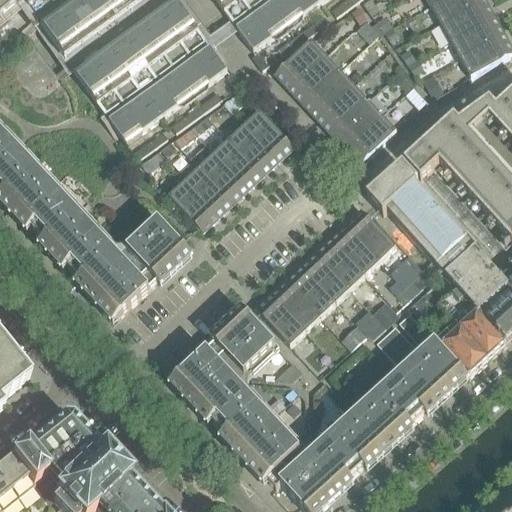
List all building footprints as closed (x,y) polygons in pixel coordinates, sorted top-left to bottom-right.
[(211,41),(181,0),(0,0),(0,66),(42,32),(110,125),(143,101),(176,77),(210,52),(212,55),(229,43),(238,36),(236,33),(231,26),(222,33),(211,41)] [(212,0),(231,26),(236,33),(271,8),(282,0),(212,0)] [(322,9),(315,0),(282,0),(271,8),(288,33),(322,9)] [(334,0),(315,0),(322,9),(334,0)] [(365,0),(354,0),(347,5),(351,12),(366,1),(365,0)] [(424,0),(431,11),(451,0),(424,0)] [(441,29),(480,7),(476,0),(451,0),(431,11),(441,29)] [(372,21),(385,12),(380,6),(375,9),(371,4),(364,9),(372,21)] [(347,5),(332,16),(337,23),(351,12),(347,5)] [(451,47),(490,25),(480,7),(441,29),(451,47)] [(254,58),(288,33),(271,8),(236,33),(238,36),(254,58)] [(367,25),(359,13),(353,17),(361,29),(367,25)] [(324,22),(310,32),(314,39),(329,28),(324,22)] [(392,33),(384,22),(377,28),(385,39),(392,33)] [(460,65),(500,43),(490,25),(451,47),(460,65)] [(379,40),(367,27),(362,30),(356,35),(370,50),(379,40)] [(310,32),(295,42),(300,49),(314,39),(310,32)] [(399,43),(392,33),(385,39),(392,48),(399,43)] [(282,62),(300,49),(295,42),(278,55),(282,62)] [(471,84),(511,62),(500,43),(460,65),(471,84)] [(290,96),(326,62),(311,46),(275,81),(290,96)] [(194,101),(228,76),(212,55),(210,52),(176,77),(194,101)] [(416,66),(408,55),(400,60),(409,72),(416,66)] [(269,71),(260,58),(253,63),(262,76),(269,71)] [(304,111),(340,77),(326,62),(290,96),(304,111)] [(423,76),(416,66),(409,72),(415,81),(423,76)] [(194,101),(176,77),(143,101),(161,125),(194,101)] [(243,90),(233,77),(227,81),(237,94),(243,90)] [(318,126),(354,92),(340,77),(304,111),(318,126)] [(433,90),(429,82),(421,87),(426,95),(433,90)] [(332,141),(368,107),(354,92),(318,126),(332,141)] [(511,92),(501,102),(496,97),(486,105),(485,103),(455,126),(449,121),(410,158),(406,154),(397,162),(401,166),(399,168),(416,186),(428,175),(503,255),(511,247),(511,92)] [(205,118),(223,105),(219,98),(201,111),(205,118)] [(232,118),(246,108),(239,100),(224,110),(232,118)] [(128,149),(161,125),(143,101),(110,125),(127,149),(128,149)] [(345,156),(382,122),(368,107),(332,141),(345,156)] [(201,111),(187,121),(191,128),(205,118),(201,111)] [(291,150),(259,118),(245,132),(279,168),(294,154),(291,150)] [(187,121),(172,131),(177,138),(178,138),(191,128),(187,121)] [(197,141),(213,129),(207,122),(191,134),(197,141)] [(364,168),(397,137),(382,122),(345,156),(360,172),(364,168)] [(279,168),(245,132),(230,146),(264,182),(279,168)] [(50,188),(15,151),(0,134),(0,200),(17,218),(50,188)] [(180,153),(197,141),(191,134),(174,146),(180,153)] [(165,137),(150,148),(155,154),(170,144),(165,137)] [(264,182),(230,146),(215,160),(249,196),(264,182)] [(150,148),(134,159),(139,166),(140,165),(155,154),(150,148)] [(178,155),(172,148),(164,155),(169,162),(178,155)] [(249,196),(215,160),(200,174),(234,210),(249,196)] [(234,210),(200,174),(185,188),(219,224),(234,210)] [(389,217),(416,192),(399,174),(393,179),(391,177),(388,181),(389,182),(367,202),(368,203),(367,203),(379,216),(385,221),(389,217)] [(98,239),(78,218),(50,188),(17,218),(66,270),(98,239)] [(219,224),(185,188),(170,202),(199,234),(199,235),(199,236),(201,234),(204,238),(219,224)] [(465,247),(416,192),(389,217),(457,293),(485,268),(476,258),(477,256),(467,246),(465,247)] [(397,253),(369,225),(366,221),(350,236),(381,269),(397,253)] [(117,326),(173,274),(189,259),(181,251),(159,227),(120,263),(98,239),(66,270),(117,326)] [(381,269),(350,236),(336,250),(366,283),(381,269)] [(366,283),(336,250),(321,264),(351,297),(366,283)] [(404,295),(420,280),(423,277),(410,263),(391,281),(404,295)] [(351,297),(321,264),(306,278),(336,311),(337,310),(351,297)] [(511,298),(500,284),(493,276),(485,268),(457,293),(436,311),(454,332),(487,368),(495,361),(507,350),(507,349),(505,346),(510,342),(511,344),(511,298)] [(511,272),(500,284),(511,298),(511,272)] [(336,311),(306,278),(292,292),(321,324),(325,321),(333,313),(336,311)] [(405,311),(429,289),(420,280),(404,295),(397,302),(405,311)] [(321,324),(292,292),(276,307),(306,338),(321,324)] [(422,319),(434,308),(426,299),(413,310),(422,319)] [(306,338),(276,307),(261,321),(290,353),(306,338)] [(389,312),(376,324),(386,334),(399,322),(389,312)] [(371,318),(357,332),(366,342),(373,347),(386,335),(386,334),(376,324),(371,318)] [(308,464),(287,441),(237,388),(276,352),(246,320),(175,386),(276,495),(281,491),(308,464)] [(405,335),(415,326),(410,320),(399,329),(405,335)] [(410,341),(421,332),(415,326),(405,335),(410,341)] [(351,356),(366,342),(357,332),(342,346),(351,356)] [(392,347),(402,338),(396,332),(387,341),(392,347)] [(416,347),(426,338),(421,332),(410,341),(416,347)] [(487,368),(454,332),(437,347),(466,379),(465,381),(469,384),(487,368)] [(398,353),(407,344),(402,338),(392,347),(398,353)] [(421,353),(431,344),(426,338),(416,347),(421,353)] [(383,356),(392,347),(387,341),(377,350),(383,356)] [(403,359),(412,350),(407,344),(398,353),(403,359)] [(0,405),(7,400),(28,383),(0,347),(0,415),(2,414),(0,411),(0,405)] [(450,395),(465,381),(466,379),(437,347),(366,411),(395,444),(450,395)] [(388,362),(398,353),(392,347),(383,356),(388,362)] [(408,365),(418,356),(412,350),(403,359),(408,365)] [(393,367),(403,359),(398,353),(388,362),(393,367)] [(399,373),(408,365),(403,359),(393,367),(399,373)] [(302,379),(293,369),(284,377),(275,385),(277,386),(293,388),(302,379)] [(324,420),(324,406),(314,406),(314,420),(324,420)] [(300,511),(320,511),(380,458),(395,444),(366,411),(308,464),(281,491),(300,511)] [(152,511),(148,507),(138,497),(127,485),(128,483),(119,473),(110,464),(108,462),(101,454),(100,455),(70,424),(62,423),(49,434),(24,454),(23,453),(9,465),(31,491),(31,492),(45,481),(57,494),(51,499),(56,504),(52,509),(54,511),(152,511)] [(31,491),(9,465),(0,472),(0,486),(14,504),(31,491)] [(0,511),(3,511),(14,504),(0,486),(0,511)]
